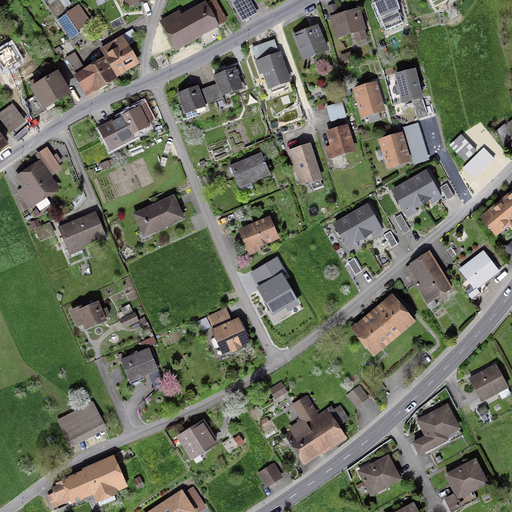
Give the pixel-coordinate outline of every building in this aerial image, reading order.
[(177,11),(157,22),(173,50),(225,22),(212,0),(210,0),(202,4),(201,2),(178,14),(177,11)] [(249,0),(232,0),(230,1),(240,22),(256,13),(249,0)] [(373,0),(386,30),(402,24),(397,11),(401,9),(397,0),(373,0)] [(356,7),(327,17),(334,37),(349,32),(352,42),(366,37),(356,7)] [(74,9),(56,20),(69,39),(86,27),(74,9)] [(315,25),(290,34),(300,59),(324,50),(315,25)] [(96,49),(114,78),(136,65),(119,36),(96,49)] [(277,51),(258,58),(269,87),(287,80),(277,51)] [(86,95),(112,79),(102,63),(76,78),(86,95)] [(411,68),(390,73),(397,102),(419,97),(411,68)] [(219,85),(223,96),(240,89),(232,70),(216,77),(219,85)] [(51,71),(23,88),(35,109),(64,92),(51,71)] [(375,81),(351,87),(359,117),(383,110),(375,81)] [(219,85),(198,94),(202,104),(223,96),(219,85)] [(187,112),(203,106),(202,104),(198,94),(195,87),(179,93),(187,112)] [(422,100),(412,102),(416,119),(426,116),(422,100)] [(341,102),(327,105),(332,121),(345,117),(341,102)] [(12,105),(0,112),(0,121),(7,132),(23,121),(12,105)] [(144,107),(95,131),(104,150),(130,138),(128,132),(150,121),(144,107)] [(417,124),(402,128),(413,165),(428,161),(417,124)] [(511,132),(506,126),(504,124),(494,134),(505,146),(511,139),(511,132)] [(345,125),(321,132),(328,158),(352,152),(345,125)] [(400,132),(376,139),(384,168),(408,162),(400,132)] [(451,147),(465,162),(475,152),(460,137),(451,147)] [(307,142),(285,150),(297,186),(319,178),(307,142)] [(36,161),(12,177),(19,186),(16,194),(28,208),(56,188),(47,176),(59,170),(44,148),(31,155),(36,161)] [(484,149),(463,169),(474,181),(495,160),(484,149)] [(258,153),(228,166),(236,187),(267,175),(258,153)] [(411,183),(422,203),(431,198),(434,204),(440,200),(435,192),(425,174),(411,183)] [(422,203),(411,183),(394,192),(403,208),(409,218),(418,213),(415,207),(422,203)] [(455,195),(447,184),(441,188),(448,200),(455,195)] [(172,195),(131,212),(141,236),(183,218),(172,195)] [(511,196),(485,220),(498,235),(510,226),(511,228),(511,196)] [(92,210),(55,225),(68,256),(82,249),(80,246),(103,237),(92,210)] [(351,218),(361,236),(367,233),(370,238),(379,232),(374,224),(365,210),(351,218)] [(400,215),(394,218),(403,234),(409,230),(400,215)] [(266,216),(236,229),(247,255),(257,250),(255,245),(275,237),(266,216)] [(361,236),(351,218),(335,227),(345,244),(348,250),(357,245),(354,240),(361,236)] [(390,231),(382,235),(390,248),(398,244),(390,231)] [(483,255),(459,272),(472,291),(496,273),(483,255)] [(427,257),(407,269),(427,301),(446,289),(427,257)] [(354,258),(347,262),(354,276),(362,272),(354,258)] [(282,273),(257,288),(273,314),(297,299),(282,273)] [(96,300),(69,310),(75,327),(81,325),(83,330),(104,322),(96,300)] [(392,302),(356,331),(372,351),(408,322),(392,302)] [(212,328),(206,330),(216,355),(244,343),(234,318),(229,320),(224,309),(207,317),(212,328)] [(134,312),(118,319),(123,329),(139,322),(134,312)] [(148,348),(118,360),(126,382),(156,370),(148,348)] [(493,362),(465,377),(479,402),(506,388),(493,362)] [(361,384),(347,393),(356,407),(370,398),(361,384)] [(300,412),(305,420),(315,413),(306,398),(300,402),(305,410),(300,412)] [(91,403),(56,419),(68,446),(104,429),(91,403)] [(448,406),(415,424),(422,436),(410,442),(417,455),(450,438),(448,433),(459,427),(448,406)] [(303,461),(340,437),(326,416),(289,440),(303,461)] [(198,419),(169,437),(183,460),(212,442),(198,419)] [(59,483),(45,489),(53,506),(64,501),(66,505),(86,496),(90,504),(124,487),(108,454),(57,479),(59,483)] [(388,454),(354,470),(367,496),(401,480),(388,454)] [(274,462),(256,474),(266,488),(283,476),(274,462)] [(477,464),(443,481),(452,499),(486,483),(477,464)] [(191,511),(178,490),(142,511),(191,511)]
